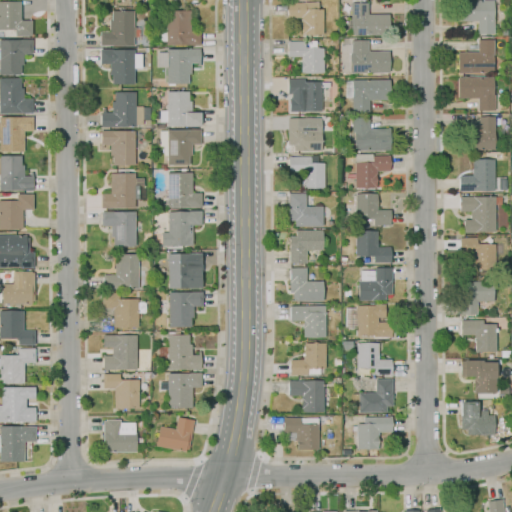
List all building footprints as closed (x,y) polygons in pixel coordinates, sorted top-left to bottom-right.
[(14,36),(14,29),(0,29),(0,1),(20,1),(20,0),(37,0),(37,5),(19,6),(19,21),(30,20),(31,36),(14,36)] [(477,34),(477,21),(457,21),(457,0),(492,0),(493,19),(493,34),(477,34)] [(301,31),(300,27),(301,21),(300,21),(300,18),(287,18),(286,3),(303,3),(303,2),(317,2),(317,9),(321,9),(322,34),(316,34),(312,35),(308,34),(301,34),(301,31)] [(348,36),(347,18),(350,18),(350,3),(367,2),(367,14),(385,14),(385,12),(389,12),(390,35),(348,36)] [(199,45),(165,45),(165,41),(157,41),(157,28),(165,28),(165,10),(189,10),(190,30),(199,30),(199,45)] [(133,45),(99,45),(99,31),(107,31),(107,19),(112,19),(112,11),(133,11),(133,45)] [(0,74),(0,40),(31,40),(31,54),(21,54),(22,65),(19,65),(20,74),(0,74)] [(322,73),(300,73),(300,56),(287,56),(287,40),(289,40),(289,41),(304,41),(304,47),(308,47),(308,48),(322,48),(322,73)] [(389,73),(349,73),(349,53),(351,53),(350,40),(367,40),(367,51),(386,51),(386,50),(388,50),(389,73)] [(457,73),(457,51),(459,50),(459,52),(477,52),(477,40),(493,40),(494,55),(492,55),(493,72),(457,73)] [(188,85),(165,84),(166,68),(155,68),(156,52),(165,52),(165,49),(187,50),(187,48),(199,49),(199,66),(196,66),(196,63),(191,63),(190,74),(188,74),(188,85)] [(111,84),(111,75),(109,75),(109,63),(99,64),(98,50),(132,50),(132,51),(136,51),(136,54),(140,54),(140,68),(133,68),(133,84),(111,84)] [(495,111),(477,111),(477,99),(461,99),(461,100),(457,100),(457,77),(492,77),(493,95),(495,95),(495,111)] [(31,113),(0,113),(0,79),(20,79),(20,88),(22,88),(22,98),(31,98),(31,113)] [(302,111),(302,112),(288,112),(288,98),(290,98),(290,94),(287,94),(287,79),(303,79),(303,81),(320,81),(320,111),(302,111)] [(368,112),(351,112),(351,98),(344,98),(344,81),(351,81),(351,80),(388,79),(388,99),(368,100),(368,112)] [(183,127),(183,126),(166,127),(166,122),(159,122),(159,110),(166,110),(165,92),(187,91),(187,101),(190,101),(190,112),(200,112),(200,126),(183,127)] [(134,126),(100,126),(99,113),(102,113),(102,108),(105,107),(105,113),(110,113),(110,102),(113,102),(113,92),(134,92),(134,106),(141,106),(141,125),(134,125),(134,126)] [(23,151),(0,151),(0,117),(20,117),(31,117),(31,131),(23,131),(23,151)] [(465,150),(465,130),(479,129),(478,117),(493,117),(493,131),(493,149),(465,150)] [(320,151),(293,151),(293,146),(286,146),(286,118),(303,118),(320,118),(320,151)] [(390,150),(353,150),(353,147),(348,147),(348,132),(351,132),(351,121),(349,121),(349,118),(368,118),(368,129),(386,129),(386,128),(390,128),(390,150)] [(133,165),(111,165),(111,156),(109,156),(109,145),(101,145),(101,148),(99,148),(99,130),(112,130),(112,131),(133,130),(133,165)] [(188,165),(166,165),(166,155),(162,155),(162,147),(158,147),(158,145),(154,145),(154,139),(158,139),(158,131),(165,131),(165,130),(199,130),(200,144),(191,144),(191,156),(188,156),(188,165)] [(360,188),(354,188),(354,163),(354,154),(371,154),(371,156),(386,156),(386,155),(389,155),(389,160),(389,163),(389,166),(389,170),(375,171),(375,174),(375,177),(376,181),(375,184),(375,188),(370,188),(364,189),(360,188)] [(0,190),(0,155),(19,155),(20,165),(23,165),(23,176),(29,176),(29,172),(31,172),(32,190),(0,190)] [(301,187),(300,172),(288,173),(287,156),(289,156),(289,157),(310,156),(316,156),(316,163),(322,163),(323,187),(301,187)] [(474,190),(474,191),(458,191),(458,176),(471,176),(471,174),(471,162),(471,160),(493,159),(493,190),(474,190)] [(134,208),(100,208),(100,194),(109,194),(109,173),(123,173),(123,172),(128,172),(128,173),(134,173),(134,178),(143,178),(143,198),(138,198),(138,199),(134,199),(134,208)] [(200,207),(166,208),(166,173),(191,173),(191,192),(200,192),(200,207)] [(294,226),(294,220),(287,220),(287,193),(304,193),(304,207),(321,207),(321,225),(294,226)] [(389,225),(372,225),(372,219),(354,219),(354,193),(376,194),(376,209),(389,209),(389,225)] [(0,229),(0,201),(16,201),(16,195),(32,194),(32,210),(21,210),(21,229),(0,229)] [(494,233),(462,233),(462,220),(469,220),(469,211),(459,212),(458,197),(494,197),(500,197),(500,204),(494,204),(494,233)] [(168,246),(168,245),(160,245),(160,233),(167,233),(166,212),(187,212),(187,211),(200,211),(200,225),(191,226),(191,246),(168,246)] [(122,249),(118,250),(118,247),(113,247),(113,237),(110,237),(110,226),(101,227),(100,212),(111,212),(134,212),(134,221),(141,221),(141,228),(134,228),(134,247),(122,247),(122,249)] [(305,263),(288,263),(288,236),(294,236),(294,230),(321,230),(321,250),(305,250),(305,263)] [(387,263),(387,262),(372,263),(372,257),(354,257),(354,231),(376,231),(376,247),(389,247),(389,263),(387,263)] [(33,268),(16,268),(16,266),(4,266),(4,256),(0,256),(0,235),(25,235),(25,238),(28,238),(28,252),(33,252),(33,268)] [(494,269),(472,269),(472,253),(458,253),(458,237),(469,237),(472,237),(476,237),(476,244),(494,244),(494,269)] [(167,289),(166,254),(189,254),(188,253),(200,253),(201,268),(191,268),(191,279),(189,279),(189,288),(167,289)] [(137,289),(102,289),(102,275),(113,274),(113,263),(116,263),(116,255),(137,254),(137,289)] [(369,301),(369,300),(357,300),(357,280),(359,280),(359,270),(373,270),(373,268),(390,267),(390,294),(384,295),(384,301),(369,301)] [(321,301),(292,301),(292,293),(289,293),(288,293),(288,280),(289,280),(289,268),(305,268),(305,281),(321,281),(321,301)] [(1,304),(0,284),(3,284),(2,276),(16,276),(16,271),(30,271),(30,272),(33,272),(33,301),(31,301),(31,303),(1,304)] [(459,314),(458,281),(492,281),(492,301),(475,301),(475,314),(459,314)] [(137,327),(112,327),(112,308),(101,308),(101,293),(119,292),(119,299),(136,299),(136,305),(137,305),(137,300),(146,300),(146,305),(144,305),(144,312),(137,312),(137,327)] [(168,327),(167,292),(201,292),(201,306),(192,306),(192,318),(189,318),(190,326),(168,327)] [(390,336),(372,337),(372,335),(355,335),(355,329),(345,329),(345,308),(354,308),(354,306),(373,306),(373,304),(384,304),(384,318),(377,318),(377,322),(390,322),(390,336)] [(324,338),(302,338),(302,321),(289,321),(289,306),(324,306),(324,338)] [(33,345),(17,345),(17,341),(14,338),(0,338),(0,311),(22,311),(22,330),(33,330),(33,345)] [(495,351),(473,352),(473,335),(459,335),(459,320),(481,320),(482,324),(494,324),(495,351)] [(199,369),(166,369),(166,367),(156,367),(156,346),(165,346),(165,335),(166,335),(166,332),(178,332),(178,335),(187,335),(187,344),(190,344),(190,355),(196,355),(196,351),(199,351),(199,369)] [(135,370),(113,370),(113,369),(101,369),(101,356),(111,356),(111,347),(101,347),(101,335),(135,335),(135,370)] [(339,340),(350,340),(350,348),(339,348),(339,340)] [(390,375),(373,375),(373,368),(370,368),(355,368),(355,343),(377,343),(377,359),(390,359),(390,375)] [(289,375),(289,361),(303,360),(303,357),(301,357),(301,353),(303,353),(303,344),(323,344),(323,369),(318,369),(318,373),(306,374),(306,375),(289,375)] [(23,383),(0,383),(0,355),(17,355),(17,348),(34,348),(34,363),(23,363),(23,383)] [(494,393),(473,393),(473,389),(472,389),(472,379),(473,379),(473,376),(459,376),(459,360),(481,360),(481,362),(494,362),(494,393)] [(191,409),(166,409),(166,374),(187,374),(187,372),(200,372),(200,387),(191,387),(191,409)] [(137,409),(113,409),(113,388),(102,388),(102,374),(118,374),(118,380),(137,379),(137,409)] [(385,412),(357,412),(357,392),(374,392),(374,379),(391,379),(391,406),(385,406),(385,412)] [(322,411),(300,411),(300,395),(287,395),(287,381),(322,380),(322,411)] [(507,394),(497,395),(497,386),(507,386),(507,394)] [(0,421),(0,388),(34,387),(34,399),(24,399),(25,407),(33,407),(34,421),(0,421)] [(493,435),(466,435),(466,429),(459,429),(459,402),(476,402),(476,408),(486,409),(486,415),(493,415),(493,435)] [(331,415),(339,415),(339,423),(332,423),(331,415)] [(377,449),(374,449),(355,449),(355,424),(369,424),(369,423),(373,423),(373,417),(388,417),(388,416),(391,416),(391,432),(377,433),(377,435),(377,449)] [(294,449),(294,432),(282,433),(282,417),(284,417),(284,418),(299,417),(299,418),(317,418),(317,449),(294,449)] [(184,452),(154,446),(158,426),(174,429),(176,418),(193,421),(187,449),(185,448),(184,452)] [(135,452),(105,453),(105,451),(102,451),(101,422),(104,422),(104,420),(119,420),(119,432),(135,432),(135,452)] [(0,462),(0,426),(19,426),(19,427),(34,426),(34,441),(23,441),(23,462),(0,462)] [(487,511),(486,501),(501,499),(502,501),(501,501),(502,511),(487,511)]
